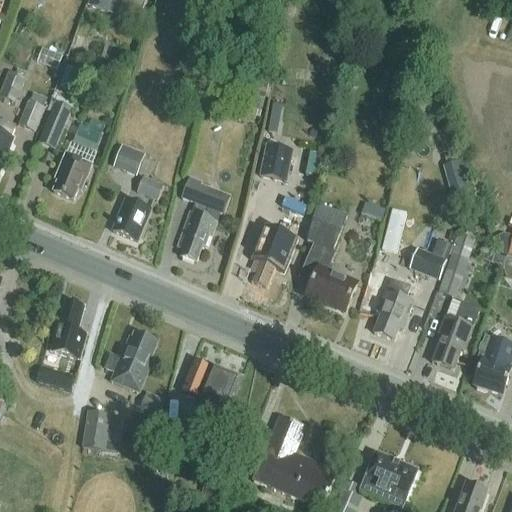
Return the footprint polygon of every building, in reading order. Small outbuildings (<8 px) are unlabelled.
[(107,15),(112,0),(90,0),(87,7),(107,15)] [(412,26),(400,25),(398,45),(410,46),(412,26)] [(15,106),(25,110),(28,104),(29,104),(30,101),(19,96),(25,81),(24,80),(26,74),(17,70),(14,77),(10,75),(0,100),(15,106)] [(266,96),(239,88),(234,106),(261,113),(266,96)] [(38,145),(55,151),(71,110),(55,103),(38,145)] [(28,104),(25,110),(18,127),(36,135),(46,111),(29,104),(28,104)] [(9,140),(14,130),(0,124),(0,171),(12,142),(9,140)] [(122,147),(112,169),(136,179),(145,157),(122,147)] [(260,179),(286,184),(292,154),(267,148),(260,179)] [(80,192),(92,167),(66,155),(55,181),(58,182),(53,193),(73,202),(78,191),(80,192)] [(462,162),(443,168),(451,197),(470,192),(462,162)] [(158,203),(164,188),(142,180),(136,195),(158,203)] [(223,216),(229,200),(199,189),(200,186),(188,181),(181,201),(196,206),(192,216),(189,215),(177,250),(184,253),(181,260),(196,265),(201,249),(207,251),(216,225),(203,220),(207,211),(223,216)] [(114,234),(136,243),(148,213),(126,204),(114,234)] [(365,205),(361,216),(381,223),(385,212),(365,205)] [(345,316),(357,286),(326,273),(334,253),(331,252),(345,217),(317,209),(307,244),(313,246),(300,278),(312,284),(306,299),(345,316)] [(472,237),(459,233),(438,295),(455,301),(459,290),(461,291),(472,264),(467,262),(476,239),(472,237)] [(279,272),(289,250),(262,239),(248,273),(254,275),(250,284),(266,291),(274,270),(279,272)] [(437,243),(432,258),(416,252),(409,272),(439,283),(452,248),(437,243)] [(511,260),(507,259),(502,272),(507,281),(511,282),(511,260)] [(403,333),(413,305),(406,302),(411,290),(392,283),(387,295),(385,294),(376,317),(381,319),(375,336),(394,343),(399,331),(403,333)] [(55,344),(52,357),(80,364),(81,358),(86,343),(87,337),(77,335),(83,309),(66,304),(56,341),(55,344)] [(463,354),(479,312),(462,306),(455,324),(445,321),(436,344),(440,345),(432,365),(453,373),(460,353),(463,354)] [(137,336),(135,342),(130,339),(121,361),(110,356),(104,371),(114,375),(110,384),(139,396),(154,359),(149,357),(155,343),(137,336)] [(473,388),(502,398),(510,371),(511,365),(511,347),(484,339),(482,346),(480,346),(478,352),(479,355),(477,361),(482,363),(473,388)] [(230,411),(242,380),(211,368),(211,369),(195,363),(182,395),(199,401),(200,399),(230,411)] [(9,395),(0,392),(0,415),(3,416),(9,395)] [(109,424),(110,417),(87,414),(81,450),(105,453),(106,447),(119,449),(123,426),(109,424)] [(322,511),(337,474),(294,456),(304,430),(280,420),(254,484),(322,511)] [(165,426),(164,456),(183,456),(184,427),(165,426)] [(153,449),(143,447),(141,456),(151,458),(153,449)] [(402,510),(417,473),(376,456),(361,493),(377,500),(376,504),(384,507),(385,503),(402,510)] [(231,478),(206,473),(200,507),(225,511),(231,478)] [(481,511),(488,494),(466,486),(456,511),(481,511)]
